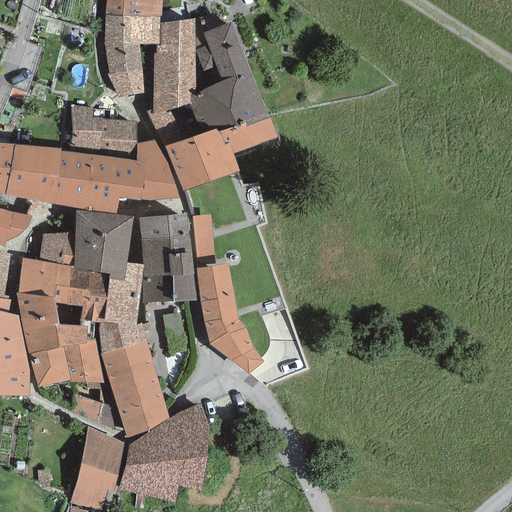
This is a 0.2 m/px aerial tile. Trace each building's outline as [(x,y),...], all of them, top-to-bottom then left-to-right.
[(105,0),(104,16),(160,17),(161,0),(105,0)] [(160,17),(104,16),(104,44),(138,44),(156,45),(160,45),(160,24),(160,17)] [(194,94),(194,19),(160,24),(160,45),(156,45),(156,54),(153,54),(152,110),(152,114),(169,109),(189,103),(190,95),(194,94)] [(231,23),(202,34),(207,46),(195,51),(203,72),(216,67),(222,83),(250,72),(231,23)] [(138,44),(104,44),(109,75),(142,71),(138,44)] [(109,75),(106,75),(119,97),(143,93),(142,71),(109,75)] [(269,119),(250,72),(222,83),(194,94),(190,95),(189,103),(199,135),(216,129),(218,133),(244,123),(246,128),(269,119)] [(90,108),(70,106),(68,153),(135,161),(136,144),(136,122),(91,118),(90,108)] [(182,141),(169,109),(152,114),(152,110),(146,112),(164,147),(182,141)] [(229,144),(232,154),(276,138),(269,119),(246,128),(244,123),(218,133),(223,146),(229,144)] [(182,141),(164,147),(183,191),(239,172),(232,154),(229,144),(223,146),(218,133),(216,129),(199,135),(182,141)] [(153,140),(136,144),(135,161),(139,162),(145,164),(140,200),(178,198),(166,162),(153,140)] [(13,145),(0,144),(0,245),(4,247),(6,241),(17,236),(27,227),(31,217),(0,207),(0,193),(5,194),(13,145)] [(61,149),(13,145),(5,194),(55,204),(61,152),(61,149)] [(68,153),(61,152),(55,204),(115,213),(117,198),(140,200),(145,164),(139,162),(135,161),(68,153)] [(133,217),(75,211),(74,233),(73,269),(110,274),(109,279),(123,281),(127,263),(133,217)] [(186,214),(138,219),(140,241),(188,236),(186,214)] [(196,252),(215,251),(213,218),(195,218),(196,252)] [(42,234),(38,261),(69,267),(73,267),(74,233),(42,234)] [(188,236),(140,241),(143,265),(142,277),(142,304),(196,301),(193,265),(188,236)] [(10,254),(0,250),(0,299),(8,300),(9,296),(4,295),(10,254)] [(38,261),(22,259),(17,293),(54,299),(54,304),(66,305),(69,267),(38,261)] [(109,279),(104,323),(135,323),(142,277),(143,265),(127,263),(123,281),(109,279)] [(228,265),(196,268),(201,312),(209,344),(244,329),(238,319),(228,265)] [(73,269),(73,267),(69,267),(66,305),(82,306),(79,321),(98,324),(104,323),(109,279),(110,274),(73,269)] [(54,299),(17,293),(14,293),(29,356),(60,348),(54,326),(59,324),(54,304),(54,299)] [(8,300),(0,299),(0,395),(28,395),(29,373),(16,314),(11,301),(8,300)] [(104,323),(98,324),(97,330),(100,354),(145,341),(141,324),(136,326),(135,323),(104,323)] [(87,326),(59,324),(54,326),(60,348),(63,347),(70,380),(70,382),(103,383),(94,340),(86,341),(87,326)] [(252,350),(244,329),(209,344),(249,374),(263,361),(252,350)] [(100,354),(125,438),(146,430),(168,417),(145,341),(100,354)] [(37,388),(70,380),(63,347),(60,348),(29,356),(37,388)] [(109,406),(73,395),(69,411),(114,430),(109,406)] [(129,445),(117,491),(174,502),(178,487),(200,490),(207,428),(200,404),(174,415),(129,445)] [(123,443),(88,427),(72,502),(102,511),(107,490),(112,491),(123,443)]
